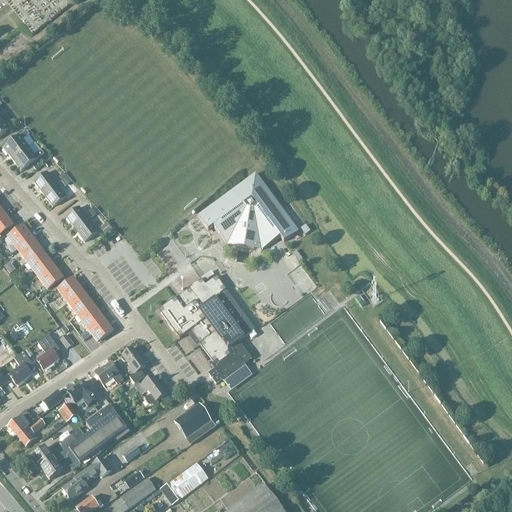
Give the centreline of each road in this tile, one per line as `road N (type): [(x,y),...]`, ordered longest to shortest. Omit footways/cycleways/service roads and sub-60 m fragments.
road 1 (residential): [(0,171),(97,267),(142,327)]
road 2 (residential): [(0,422),(142,327)]
